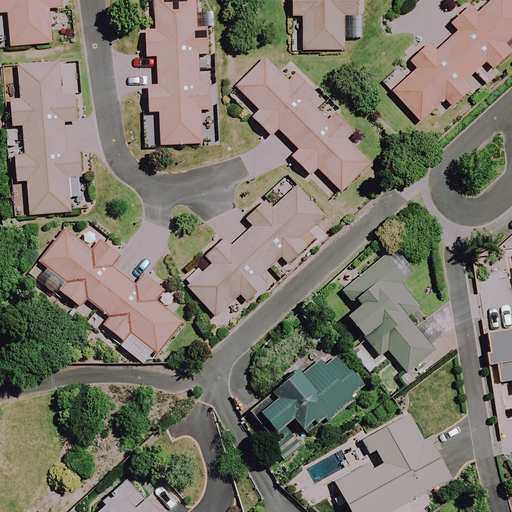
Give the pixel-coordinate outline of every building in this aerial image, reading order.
[(0,0),(2,15),(13,14),(17,47),(56,43),(53,11),(63,10),(61,0),(0,0)] [(199,29),(197,0),(157,0),(159,31),(150,31),(151,58),(162,58),(163,86),(152,87),(153,113),(164,113),(165,146),(205,145),(204,113),(214,112),(213,85),(202,85),(201,55),(212,54),(211,29),(199,29)] [(296,0),(297,19),(308,19),(308,53),(347,53),(347,20),(357,20),(357,0),(296,0)] [(413,73),(388,95),(415,125),(440,102),(446,108),(466,90),(459,82),(480,63),(487,71),(507,53),(499,45),(511,33),(511,9),(503,0),(489,0),(474,15),(467,7),(446,26),(453,34),(431,54),(424,47),(405,64),(413,73)] [(292,84),(269,60),(240,87),(264,111),(257,118),(276,137),(284,130),(304,150),(296,158),(314,177),(322,169),(346,193),(374,166),(352,143),(359,136),(340,116),(332,123),(311,101),(319,94),(301,75),(292,84)] [(65,95),(61,62),(21,66),(25,99),(16,100),(18,128),(29,127),(32,155),(21,156),(24,182),(35,181),(38,214),(77,211),(74,179),(84,178),(82,150),(71,151),(68,121),(79,120),(76,94),(65,95)] [(215,267),(190,289),(217,318),(242,296),(248,303),(269,284),(261,276),(283,258),(290,265),(310,248),(302,239),(327,217),(301,188),(277,209),(270,202),(249,220),(256,228),(234,248),(227,240),(207,258),(215,267)] [(94,252),(68,231),(43,263),(69,283),(64,290),(85,307),(92,299),(114,316),(108,325),(129,341),(135,333),(162,353),(186,322),(161,302),(167,295),(145,277),(139,286),(115,267),(122,259),(101,243),(94,252)] [(410,281),(390,255),(345,290),(364,313),(355,320),(383,356),(391,349),(410,373),(437,352),(410,318),(421,310),(402,286),(410,281)] [(511,331),(486,334),(492,385),(511,382),(511,331)] [(369,392),(342,358),(331,367),(327,361),(282,397),(285,401),(269,413),(286,434),(302,421),(313,435),(369,392)] [(341,484),(356,511),(396,511),(456,480),(434,440),(427,444),(413,418),(369,441),(380,463),(341,484)] [(158,511),(132,483),(100,511),(158,511)]
